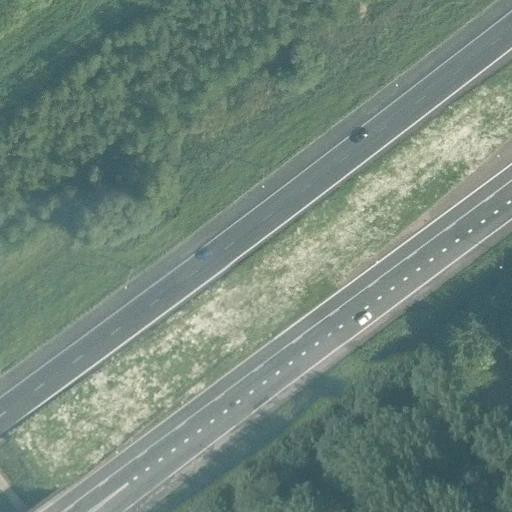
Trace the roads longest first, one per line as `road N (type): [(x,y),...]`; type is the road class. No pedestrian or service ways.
road 1 (motorway): [(511,28),(0,415)]
road 2 (motorway): [(119,469),(511,180)]
